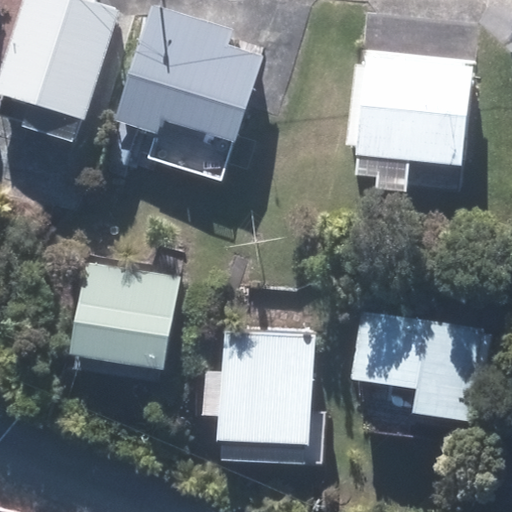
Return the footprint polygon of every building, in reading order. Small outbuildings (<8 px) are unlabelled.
[(135,22),(58,0),(40,0),(10,106),(103,132),(135,22)] [(159,14),(125,133),(171,145),(176,129),(253,151),(276,69),(239,59),(244,37),(159,14)] [(360,158),(372,159),(370,174),(473,183),(483,77),(379,68),(379,74),(369,73),(360,158)] [(192,288),(100,274),(87,370),(178,384),(192,288)] [(371,325),(362,396),(436,406),(433,428),(492,435),(506,344),(371,325)] [(236,347),(236,382),(216,383),(217,433),(238,433),(238,478),(329,477),(328,345),(236,347)]
